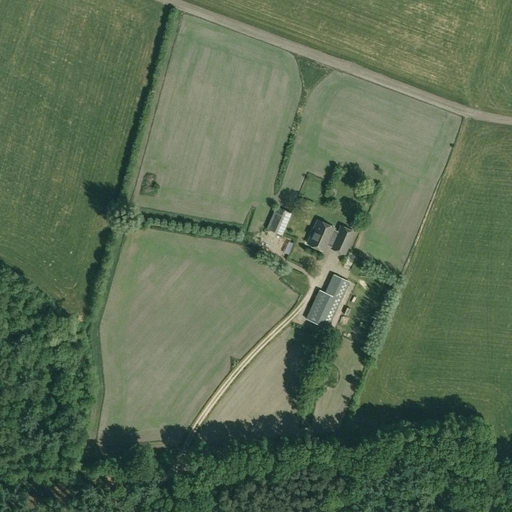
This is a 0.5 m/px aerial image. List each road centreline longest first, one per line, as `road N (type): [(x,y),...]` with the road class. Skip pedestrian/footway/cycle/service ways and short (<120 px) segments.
road 1 (track): [(169,470),(315,454),(396,456),(511,475)]
road 2 (track): [(315,284),(233,376),(133,511)]
